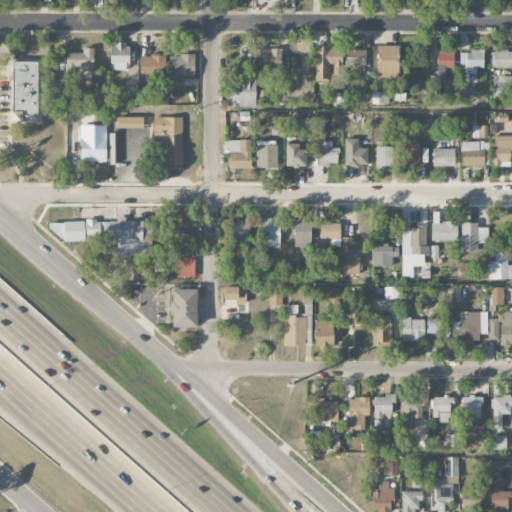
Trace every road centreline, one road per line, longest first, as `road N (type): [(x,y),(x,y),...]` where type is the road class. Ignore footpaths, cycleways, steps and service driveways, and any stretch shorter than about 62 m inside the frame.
road 1 (residential): [(511,196),(46,195),(1,207)]
road 2 (residential): [(511,23),(0,21)]
road 3 (residential): [(208,389),(213,0)]
road 4 (motorway): [(223,511),(0,308)]
road 5 (residential): [(511,373),(210,369)]
road 6 (secondary): [(335,511),(208,389),(160,356)]
road 7 (motorway): [(295,511),(160,356)]
road 8 (motorway): [(0,378),(151,511)]
road 9 (motorway): [(0,409),(52,456),(143,511)]
road 10 (secondary): [(160,356),(62,264)]
